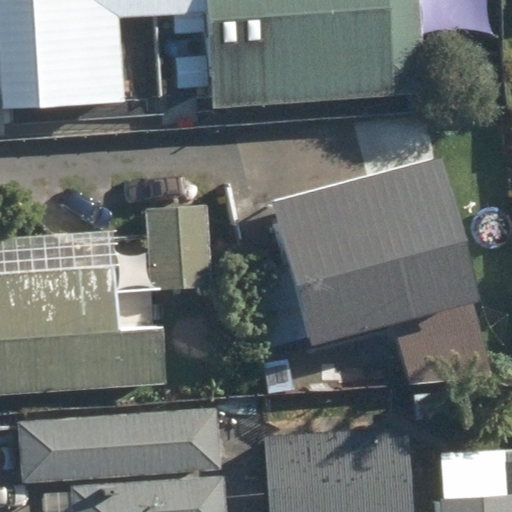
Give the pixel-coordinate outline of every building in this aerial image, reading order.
[(0,0),(0,76),(2,111),(124,104),(121,64),(136,63),(135,46),(120,48),(116,0),(0,0)] [(205,0),(213,108),(427,94),(420,0),(205,0)] [(395,323),(411,385),(485,375),(466,305),(482,301),(442,160),(276,207),(294,270),(259,279),(276,348),(312,336),(314,345),(395,323)] [(149,214),(154,291),(211,289),(206,210),(149,214)] [(0,277),(0,396),(165,386),(163,331),(119,333),(115,271),(0,277)] [(415,398),(416,423),(432,422),(431,397),(415,398)] [(18,426),(22,485),(221,471),(217,412),(18,426)] [(412,511),(408,431),(267,439),(271,511),(412,511)] [(511,511),(511,452),(439,457),(442,511),(511,511)] [(225,511),(223,479),(73,490),(74,511),(225,511)]
